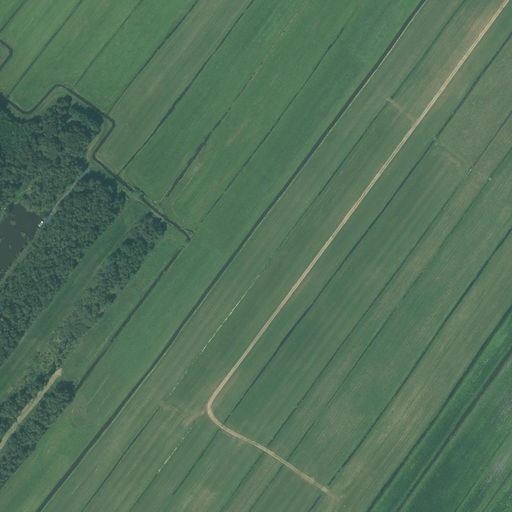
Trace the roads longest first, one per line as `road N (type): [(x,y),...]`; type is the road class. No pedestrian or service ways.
road 1 (track): [(327,491),(223,427),(208,406),(507,0)]
road 2 (track): [(204,232),(192,249),(185,246),(91,166),(85,157),(105,127),(61,95),(76,73)]
